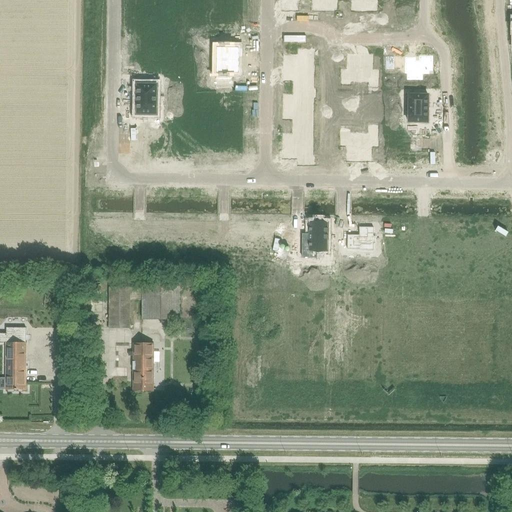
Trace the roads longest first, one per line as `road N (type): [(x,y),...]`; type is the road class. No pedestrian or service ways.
road 1 (primary): [(511,442),(0,436)]
road 2 (primary): [(0,445),(511,449)]
road 3 (residential): [(509,184),(499,0)]
road 4 (residential): [(264,180),(447,183)]
road 5 (residential): [(111,179),(114,0)]
road 6 (residential): [(267,28),(423,40)]
road 7 (residential): [(423,40),(443,54),(447,183)]
road 8 (residential): [(111,179),(264,180)]
road 9 (residential): [(264,180),(267,28)]
